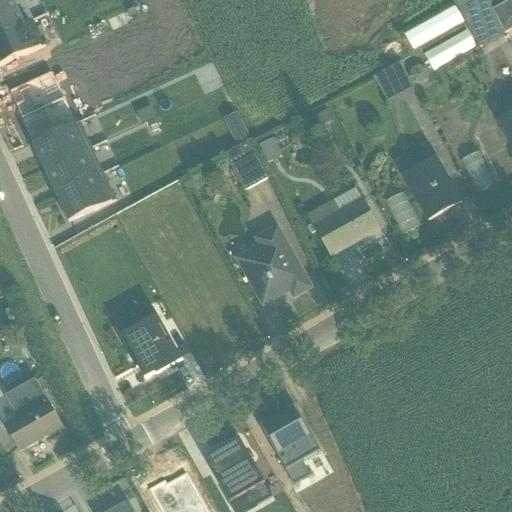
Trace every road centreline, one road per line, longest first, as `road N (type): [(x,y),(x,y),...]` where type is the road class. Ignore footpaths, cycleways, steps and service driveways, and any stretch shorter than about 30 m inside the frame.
road 1 (residential): [(126,451),(511,234)]
road 2 (residential): [(126,451),(0,178)]
road 3 (residential): [(15,511),(126,451)]
